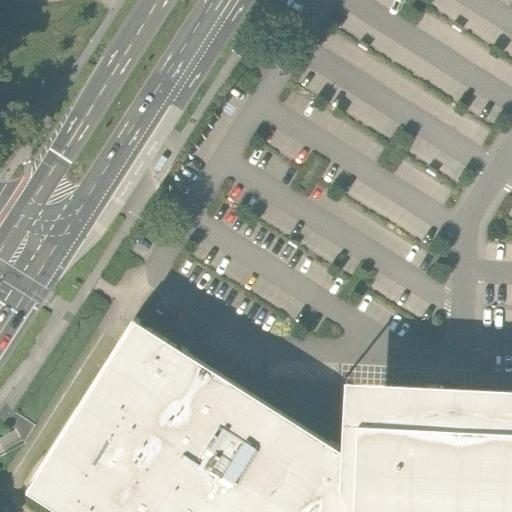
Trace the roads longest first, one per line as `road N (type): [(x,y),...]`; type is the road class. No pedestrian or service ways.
road 1 (primary): [(0,333),(219,0)]
road 2 (primary): [(158,0),(0,251)]
